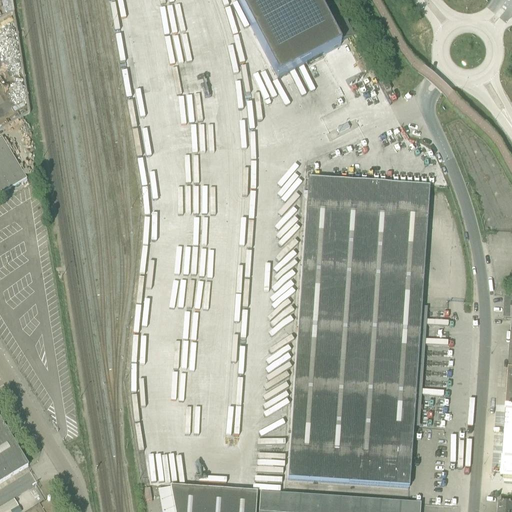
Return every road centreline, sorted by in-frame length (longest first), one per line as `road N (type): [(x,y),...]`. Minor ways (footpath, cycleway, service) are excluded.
road 1 (unclassified): [(473,511),(482,283),(474,234),(426,94)]
road 2 (unclassified): [(83,511),(0,364)]
